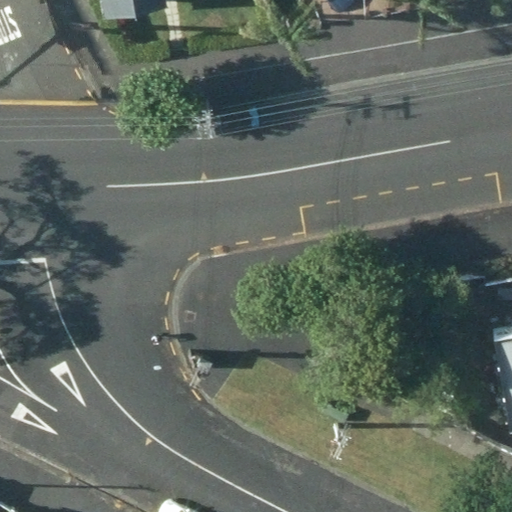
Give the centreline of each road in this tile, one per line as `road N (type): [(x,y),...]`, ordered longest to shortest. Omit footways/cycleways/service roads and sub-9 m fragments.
road 1 (tertiary): [(511,133),(235,177),(27,191)]
road 2 (residential): [(134,421),(64,326),(27,191)]
road 3 (residential): [(289,511),(174,453),(134,421)]
road 4 (tertiary): [(134,421),(27,417),(0,407)]
